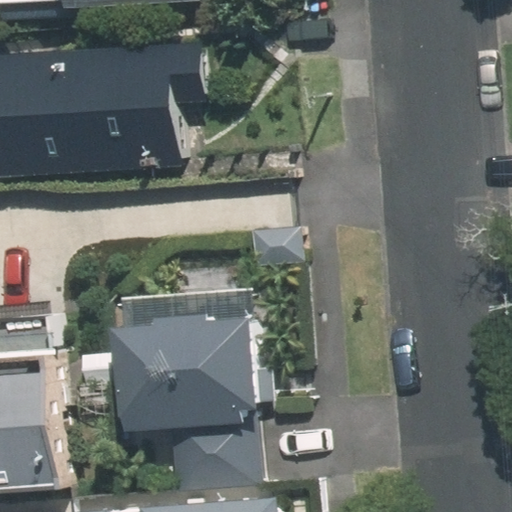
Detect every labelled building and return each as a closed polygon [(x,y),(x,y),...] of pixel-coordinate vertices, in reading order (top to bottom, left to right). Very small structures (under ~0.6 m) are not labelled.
[(222,43),(89,39),(86,165),(191,168),(193,97),(220,97),(222,43)] [(182,302),(141,303),(146,422),(182,421),(184,483),(277,479),(270,285),(245,286),(244,257),(180,260),(182,302)] [(8,306),(21,491),(90,486),(77,301),(8,306)] [(0,306),(0,492),(21,491),(8,306),(0,306)] [(300,511),(299,492),(0,511),(300,511)]
